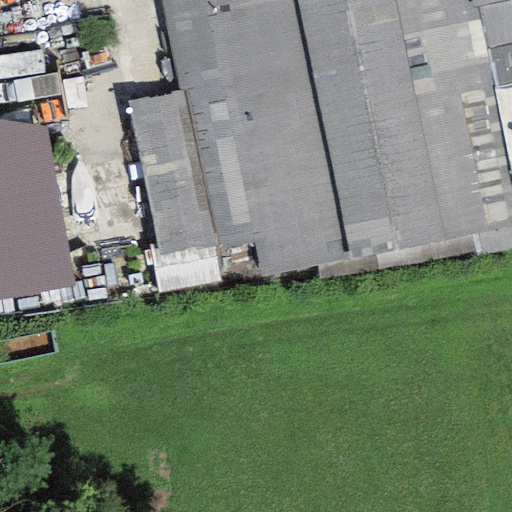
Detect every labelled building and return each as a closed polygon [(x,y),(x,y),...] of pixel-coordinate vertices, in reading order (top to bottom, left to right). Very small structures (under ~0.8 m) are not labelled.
[(348,261),(296,0),(159,0),(178,93),(130,103),(161,258),(255,240),(262,278),(348,261)] [(471,0),(296,0),(348,261),(511,225),(511,181),(494,88),(479,5),(473,7),(471,0)] [(511,0),(471,0),(473,7),(479,5),(494,88),(511,86),(511,0)] [(511,86),(494,88),(511,181),(511,86)] [(0,301),(77,288),(52,127),(0,121),(0,301)]
